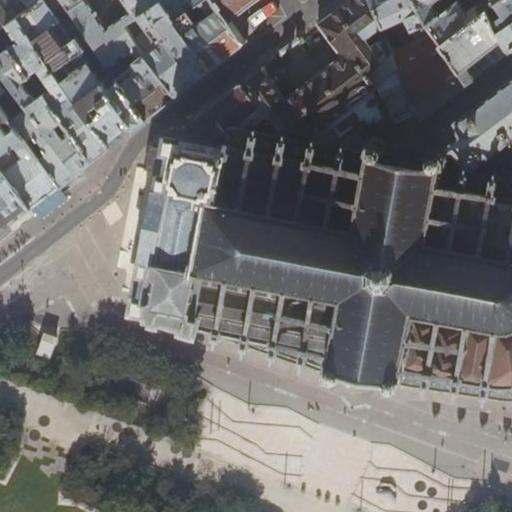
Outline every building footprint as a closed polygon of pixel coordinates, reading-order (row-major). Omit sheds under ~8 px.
[(0,0),(0,30),(20,16),(31,8),(25,0),(0,0)] [(20,16),(80,107),(111,146),(128,134),(147,120),(116,78),(110,66),(107,62),(103,65),(103,71),(107,76),(102,79),(91,64),(72,34),(83,27),(64,0),(41,0),(31,8),(20,16)] [(162,107),(177,95),(145,52),(125,25),(137,17),(132,10),(126,13),(116,0),(64,0),(83,27),(107,62),(110,66),(129,52),(132,53),(134,54),(137,53),(140,57),(135,61),(136,64),(116,78),(147,120),(162,107)] [(161,0),(162,0),(181,29),(212,68),(228,56),(246,42),(229,18),(216,0),(124,0),(132,10),(137,17),(140,14),(161,0)] [(193,83),(212,68),(181,29),(162,0),(161,0),(140,14),(159,41),(145,52),(177,95),(193,83)] [(216,0),(229,18),(249,2),(251,0),(216,0)] [(384,134),(417,111),(393,52),(383,26),(373,0),(349,0),(345,4),(319,23),(342,57),(285,99),(263,66),(241,84),(267,114),(269,113),(286,133),(291,129),(309,133),(307,135),(308,136),(313,133),(364,142),(375,134),(384,134)] [(443,103),(468,83),(441,42),(442,41),(430,21),(417,0),(373,0),(383,26),(406,15),(418,40),(393,52),(417,111),(420,121),(443,103)] [(417,0),(430,21),(458,0),(417,0)] [(458,0),(430,21),(442,41),(487,9),(499,0),(458,0)] [(511,0),(499,0),(487,9),(496,31),(511,19),(511,0)] [(511,19),(496,31),(487,9),(442,41),(441,42),(468,83),(475,77),(468,66),(484,54),(489,60),(480,67),(483,72),(497,61),(511,49),(511,19)] [(103,153),(111,146),(80,107),(20,16),(0,30),(0,31),(95,159),(103,153)] [(85,167),(95,159),(0,31),(0,67),(79,173),(85,167)] [(70,180),(79,173),(0,67),(0,103),(25,137),(62,184),(63,186),(70,180)] [(433,141),(435,146),(441,150),(442,149),(445,150),(445,151),(456,166),(457,165),(461,169),(473,170),(496,153),(499,161),(511,153),(505,145),(511,139),(511,78),(510,80),(472,110),(433,141)] [(185,132),(185,133),(195,135),(194,138),(198,139),(197,142),(210,144),(215,143),(220,144),(228,146),(231,130),(230,130),(232,124),(255,130),(255,128),(262,130),(262,131),(286,135),(286,134),(286,133),(269,113),(267,114),(241,84),(225,96),(189,123),(187,126),(186,127),(185,129),(185,132)] [(0,234),(6,229),(32,209),(0,167),(0,153),(25,137),(0,103),(0,234)] [(511,179),(499,177),(499,176),(495,175),(494,176),(473,170),(461,169),(457,165),(456,166),(445,151),(445,150),(442,149),(441,150),(435,146),(426,154),(424,153),(416,159),(398,156),(392,147),(392,145),(391,144),(390,145),(387,141),(387,139),(386,138),(385,139),(383,139),(380,138),(380,136),(378,137),(378,139),(372,140),(371,142),(372,143),(372,144),(372,145),(372,148),(370,149),(370,150),(371,150),(371,151),(351,148),(351,147),(346,146),(345,147),(316,140),(315,142),(291,136),(291,135),(286,134),(286,135),(262,131),(262,130),(255,128),(255,130),(232,124),(230,130),(231,130),(228,146),(220,144),(215,143),(210,144),(197,142),(198,139),(194,138),(195,135),(185,133),(183,143),(173,141),(166,173),(160,171),(155,191),(149,222),(143,255),(141,265),(147,266),(143,284),(141,293),(139,305),(149,307),(148,317),(194,331),(201,328),(326,371),(329,374),(333,375),(362,380),(391,385),(402,381),(498,394),(511,395),(511,179)] [(62,186),(62,184),(25,137),(0,153),(0,167),(32,209),(47,197),(62,186)] [(52,359),(59,341),(57,341),(50,339),(43,336),(37,353),(52,359)]
